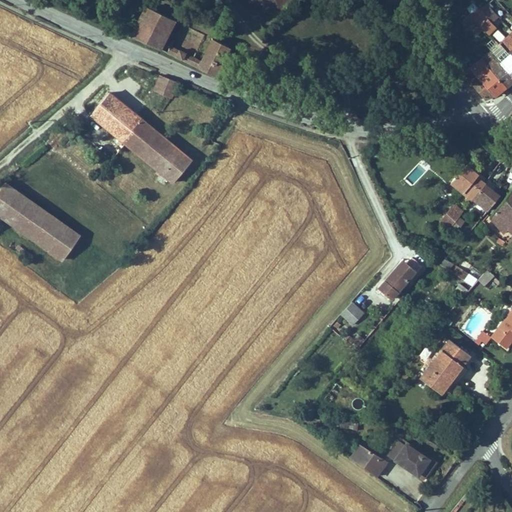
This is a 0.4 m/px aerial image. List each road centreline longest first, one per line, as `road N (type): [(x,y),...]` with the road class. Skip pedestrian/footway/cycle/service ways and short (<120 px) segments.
road 1 (tertiary): [(21,0),(128,53),(329,124),(398,128),(471,103)]
road 2 (track): [(128,53),(0,170)]
